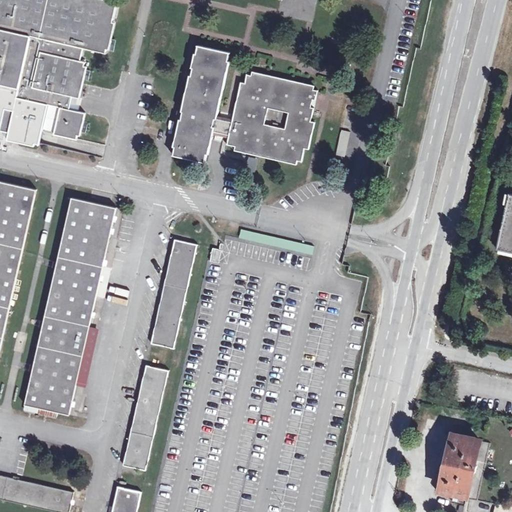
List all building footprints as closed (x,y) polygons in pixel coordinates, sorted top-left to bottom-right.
[(105,51),(117,2),(109,0),(0,0),(0,132),(39,142),(42,129),(76,137),(83,110),(69,107),(72,94),(77,95),(85,60),(80,59),(82,46),(105,51)] [(300,160),(313,106),(308,105),(309,97),(315,99),(317,89),(246,73),(234,121),(213,117),(229,50),(197,43),(172,153),(203,161),(210,130),(227,134),(225,142),(300,160)] [(0,341),(35,185),(0,177),(0,341)] [(116,204),(72,194),(25,403),(69,413),(116,204)] [(511,200),(510,200),(499,255),(511,257),(511,200)] [(312,252),(313,244),(240,227),(238,236),(312,252)] [(196,242),(174,237),(151,341),(172,346),(196,242)] [(215,248),(213,261),(222,262),(223,249),(215,248)] [(110,308),(106,308),(106,315),(120,316),(121,310),(127,311),(128,303),(111,302),(110,308)] [(167,367),(146,363),(124,463),(144,468),(167,367)] [(27,410),(41,414),(43,408),(29,404),(27,410)] [(467,508),(468,502),(479,504),(493,445),(482,443),(452,436),(438,494),(461,500),(460,506),(467,508)] [(74,490),(0,473),(0,496),(69,511),(74,490)] [(134,511),(140,489),(118,484),(111,511),(134,511)]
